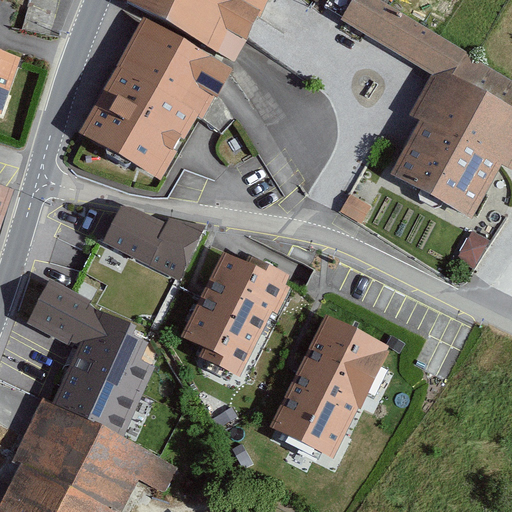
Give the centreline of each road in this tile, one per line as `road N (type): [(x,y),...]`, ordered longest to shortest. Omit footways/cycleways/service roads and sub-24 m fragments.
road 1 (residential): [(511,327),(315,233),(38,178)]
road 2 (unknown): [(265,37),(340,83),(358,116),(357,137),(315,233)]
road 3 (tertiary): [(38,178),(95,0)]
road 4 (tertiary): [(0,292),(38,178)]
